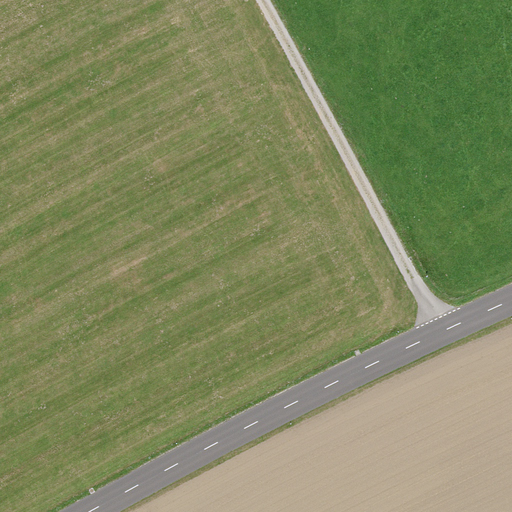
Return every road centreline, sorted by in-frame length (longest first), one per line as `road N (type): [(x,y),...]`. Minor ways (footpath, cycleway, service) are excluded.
road 1 (tertiary): [(511,302),(448,328),(113,511)]
road 2 (track): [(274,0),(448,328)]
